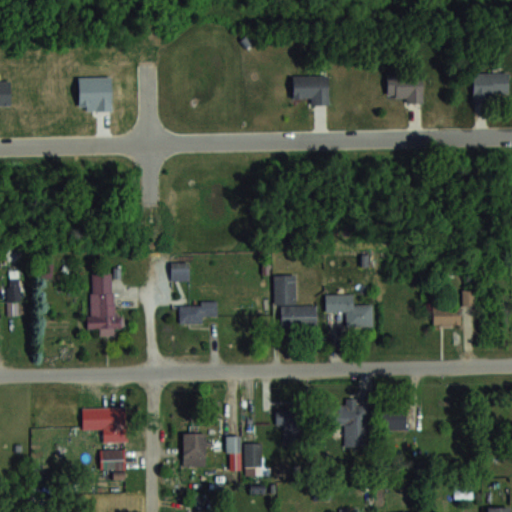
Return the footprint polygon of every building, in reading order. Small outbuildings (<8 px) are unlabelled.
[(509,73),(472,73),(472,102),(509,102),(509,73)] [(329,75),(292,75),(292,97),(311,97),(311,104),(329,104),(329,75)] [(422,75),(387,75),(387,100),(422,100),(422,75)] [(189,261),(170,261),(170,279),(189,279),(189,261)] [(21,269),(7,269),(7,299),(21,299),(21,269)] [(117,334),(114,272),(88,273),(91,328),(98,327),(99,335),(117,334)] [(316,327),(316,305),(295,305),(295,274),(274,274),(274,304),(281,304),(281,327),(316,327)] [(355,296),(326,295),(326,311),(346,311),(345,327),(373,327),(374,304),(355,304),(355,296)] [(217,302),(179,302),(179,323),(203,323),(203,314),(217,314),(217,302)] [(461,326),(461,308),(433,308),(433,326),(461,326)] [(368,445),(368,403),(333,403),(333,423),(344,423),(344,445),(368,445)] [(82,408),(82,429),(121,429),(121,408),(82,408)] [(406,428),(406,410),(379,410),(379,428),(406,428)] [(183,466),(205,466),(205,433),(183,433),(183,466)] [(100,450),(100,467),(123,467),(123,450),(100,450)]
